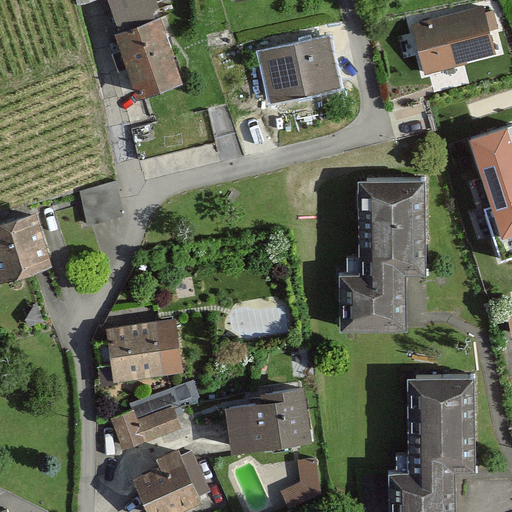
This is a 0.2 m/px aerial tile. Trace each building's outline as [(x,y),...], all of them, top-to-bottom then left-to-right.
[(106,0),(115,37),(166,18),(161,0),(106,0)] [(485,6),(413,26),(427,75),(499,55),(485,6)] [(115,37),(140,103),(191,85),(166,18),(115,37)] [(333,38),(261,53),(273,107),(344,91),(333,38)] [(511,124),(472,136),(492,201),(489,202),(504,253),(511,250),(511,124)] [(83,186),(91,219),(127,211),(119,178),(83,186)] [(338,275),(338,327),(411,326),(410,281),(429,281),(428,185),(362,185),(363,275),(338,275)] [(63,214),(0,232),(0,281),(77,260),(63,214)] [(178,324),(106,333),(113,387),(185,377),(178,324)] [(416,474),(393,475),(393,511),(461,511),(461,478),(482,478),(480,378),(414,379),(416,474)] [(308,389),(225,408),(238,460),(301,457),(301,486),(279,492),(288,511),(290,511),(326,494),(308,389)] [(171,394),(106,416),(117,451),(183,429),(171,394)] [(193,448),(131,473),(147,511),(191,511),(215,503),(193,448)]
